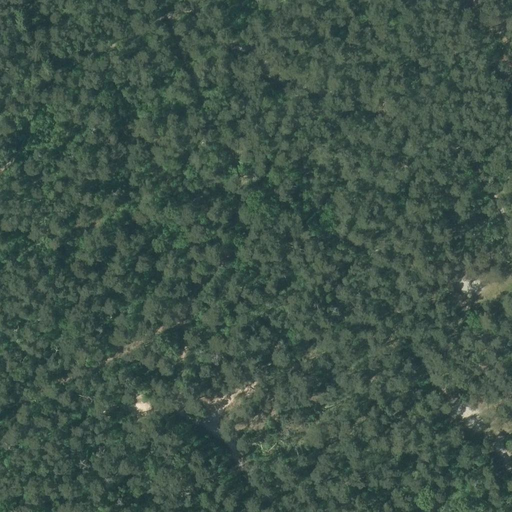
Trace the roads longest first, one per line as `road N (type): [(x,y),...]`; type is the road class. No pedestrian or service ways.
road 1 (unknown): [(469,127),(440,107),(311,90),(203,26),(195,0)]
road 2 (unknown): [(195,9),(76,70),(9,112),(0,131)]
